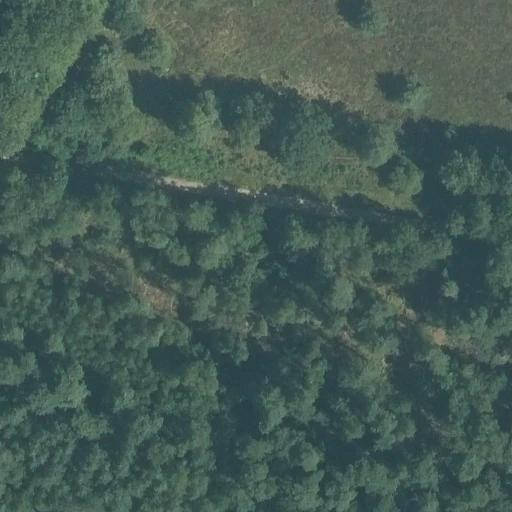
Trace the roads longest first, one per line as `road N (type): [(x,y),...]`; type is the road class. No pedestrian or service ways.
road 1 (track): [(0,151),(511,242)]
road 2 (unknown): [(0,143),(76,52),(97,0)]
